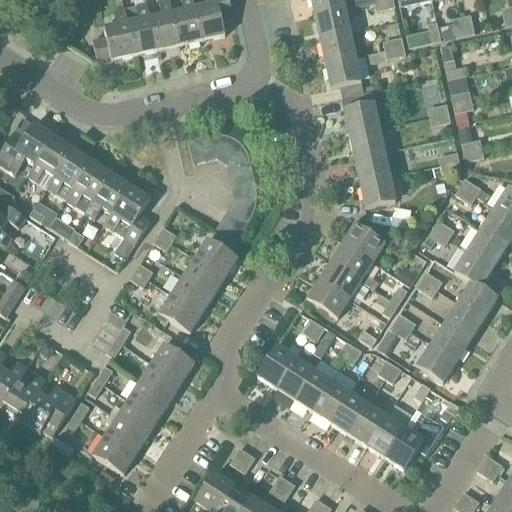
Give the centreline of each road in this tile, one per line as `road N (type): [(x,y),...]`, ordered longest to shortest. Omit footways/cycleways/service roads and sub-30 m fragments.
road 1 (residential): [(213,398),(225,346),(317,213),(300,107),(253,80)]
road 2 (residential): [(253,80),(117,118),(82,112),(0,60)]
road 3 (residential): [(403,511),(213,398)]
road 4 (residential): [(143,511),(213,398)]
road 5 (residential): [(502,405),(437,511)]
